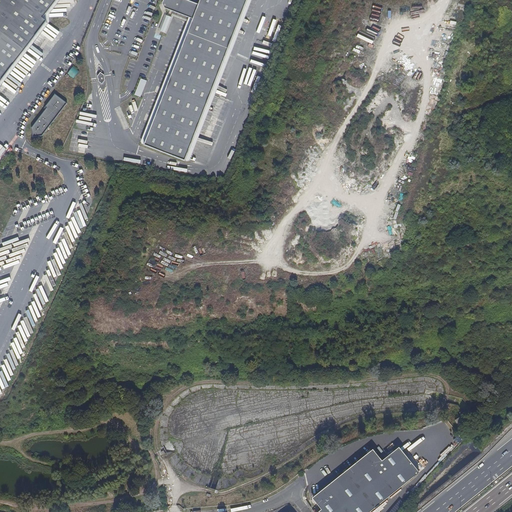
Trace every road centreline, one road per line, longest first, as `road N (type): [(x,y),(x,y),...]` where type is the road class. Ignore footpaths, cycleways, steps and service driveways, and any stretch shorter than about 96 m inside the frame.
road 1 (track): [(0,501),(106,502),(140,494),(157,471),(147,450),(112,420),(0,442)]
road 2 (unknown): [(91,52),(103,60),(113,102),(131,87),(150,38)]
